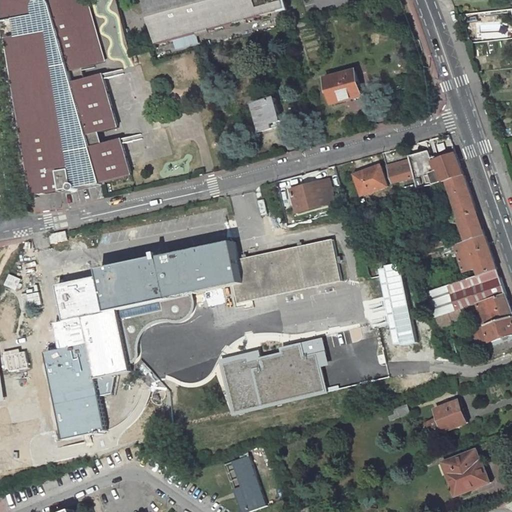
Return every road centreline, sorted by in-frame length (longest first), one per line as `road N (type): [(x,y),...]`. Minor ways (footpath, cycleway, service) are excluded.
road 1 (residential): [(37,221),(465,117)]
road 2 (residential): [(9,511),(131,471),(196,511)]
road 3 (primary): [(511,253),(465,117)]
road 4 (primary): [(465,117),(423,0)]
